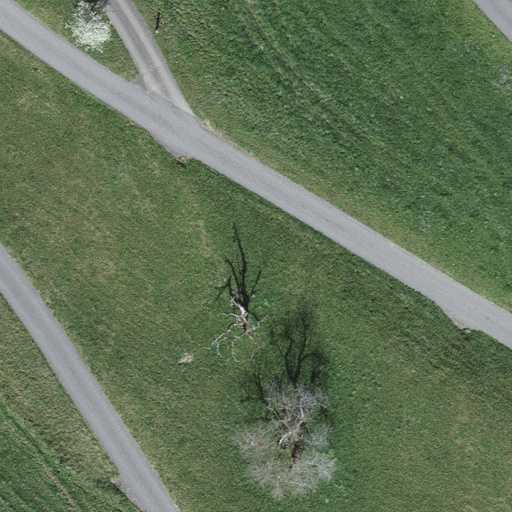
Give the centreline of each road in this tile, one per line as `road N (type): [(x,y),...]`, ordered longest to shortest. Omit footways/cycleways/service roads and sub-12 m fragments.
road 1 (track): [(0,10),(173,139),(511,332)]
road 2 (track): [(162,511),(0,270)]
road 3 (track): [(173,139),(157,82),(111,0)]
